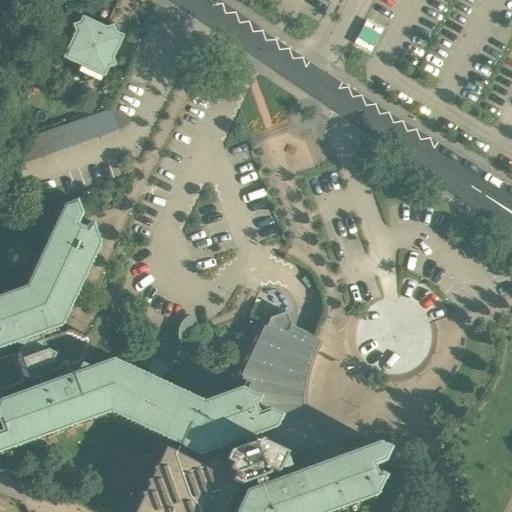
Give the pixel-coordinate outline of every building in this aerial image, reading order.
[(104,28),(80,17),(77,23),(70,26),(73,33),(60,59),(102,78),(107,69),(114,66),(111,59),(122,36),(113,33),(111,26),(104,28)] [(116,110),(21,138),(28,160),(123,132),(116,110)] [(0,349),(55,329),(60,328),(98,246),(93,231),(94,231),(91,224),(84,226),(82,229),(81,228),(81,229),(77,227),(77,226),(76,225),(80,216),(78,203),(77,200),(68,203),(68,204),(61,206),(23,288),(0,296),(0,349)] [(265,327),(262,326),(238,378),(240,379),(240,380),(247,384),(243,393),(251,397),(252,397),(257,399),(254,406),(251,407),(252,408),(251,409),(253,413),(254,414),(264,411),(279,417),(275,424),(272,430),(267,432),(267,433),(270,435),(269,438),(279,461),(279,459),(282,460),(283,460),(282,456),(311,446),(307,440),(309,438),(311,435),(312,432),(311,429),(309,427),(307,425),(304,425),(301,425),(299,413),(298,398),(300,382),(304,368),(314,345),(287,332),(290,326),(285,313),(268,319),(265,327)] [(203,338),(203,335),(203,332),(201,330),(199,329),(196,328),(193,329),(191,330),(190,333),(189,335),(190,338),(191,340),(194,342),(196,342),(199,342),(201,340),(203,338)] [(57,336),(55,329),(0,349),(0,454),(105,416),(156,439),(171,446),(168,452),(162,450),(155,464),(139,500),(136,502),(132,510),(134,511),(133,511),(334,511),(371,499),(378,483),(379,484),(382,478),(375,475),(372,476),(372,474),(371,474),(369,470),(370,470),(370,468),(380,465),(386,450),(380,447),(379,448),(373,445),(260,486),(260,485),(261,482),(258,480),(263,478),(263,476),(264,472),(270,476),(273,472),(276,473),(284,470),(281,462),(279,461),(269,438),(270,435),(267,433),(267,432),(272,430),(275,424),(279,417),(264,411),(254,414),(253,413),(251,409),(252,408),(251,407),(254,406),(257,399),(252,397),(251,397),(243,393),(236,390),(198,404),(108,362),(84,370),(83,369),(78,366),(78,365),(80,365),(79,363),(81,359),(83,359),(82,356),(84,353),(86,351),(85,350),(87,346),(89,345),(86,337),(71,343),(67,332),(57,336)] [(171,446),(156,439),(146,460),(155,464),(162,450),(168,452),(171,446)]
